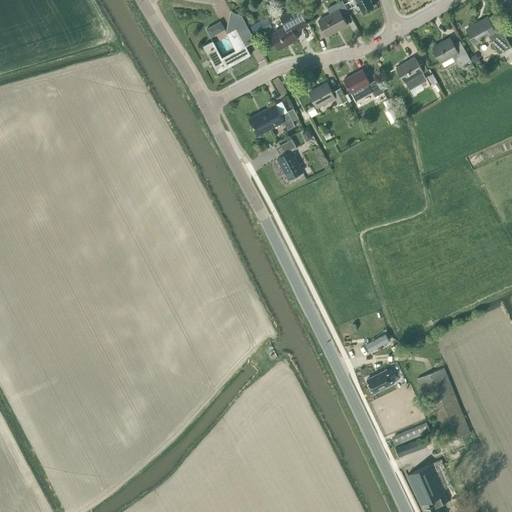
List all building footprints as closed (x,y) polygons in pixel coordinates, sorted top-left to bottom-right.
[(342,0),(341,0),(327,7),(331,13),(319,20),(327,35),(347,24),(342,14),(348,10),(342,0)] [(354,0),(357,5),(359,4),(363,12),(374,6),(370,0),(354,0)] [(271,34),(279,50),(297,40),(293,31),(307,24),(298,7),(281,16),(286,25),(283,27),(283,28),(271,34)] [(466,28),(475,43),(483,39),(482,37),(489,33),(495,43),(494,44),(499,54),(511,47),(499,24),(494,27),(488,16),(466,28)] [(252,27),(255,33),(260,30),(257,24),(252,27)] [(204,46),(218,72),(250,54),(236,28),(227,33),(236,50),(222,58),(213,41),(204,46)] [(471,60),(460,40),(454,44),(450,37),(433,47),(441,61),(452,55),(454,59),(459,56),(463,64),(471,60)] [(477,54),(470,57),(473,62),(480,59),(477,54)] [(414,56),(397,66),(410,89),(427,80),(423,72),(427,69),(422,60),(418,62),(414,56)] [(363,69),(344,79),(351,93),(354,99),(365,93),(372,89),(375,96),(384,92),(378,79),(372,81),(370,83),(363,69)] [(428,76),(433,84),(437,81),(432,73),(428,76)] [(327,82),(309,92),(317,106),(335,97),(327,82)] [(333,91),(340,104),(347,100),(340,87),(333,91)] [(288,129),(295,125),(287,111),(281,115),(275,104),(249,118),(258,134),(283,121),(288,129)] [(312,138),(307,130),(302,133),(306,141),(312,138)] [(297,147),(294,142),(292,138),(279,145),(284,154),(277,158),(289,179),(303,171),(292,150),(297,147)] [(380,337),(366,344),(369,351),(389,341),(387,337),(385,334),(380,337)] [(418,377),(444,442),(470,432),(444,367),(418,377)] [(387,370),(393,382),(398,380),(392,368),(387,370)] [(390,378),(369,388),(377,403),(397,393),(390,378)] [(393,438),(396,445),(429,431),(426,424),(393,438)] [(399,456),(425,447),(422,438),(395,448),(399,456)] [(426,511),(440,511),(438,505),(448,500),(458,496),(441,458),(407,474),(421,504),(423,504),(426,511)]
